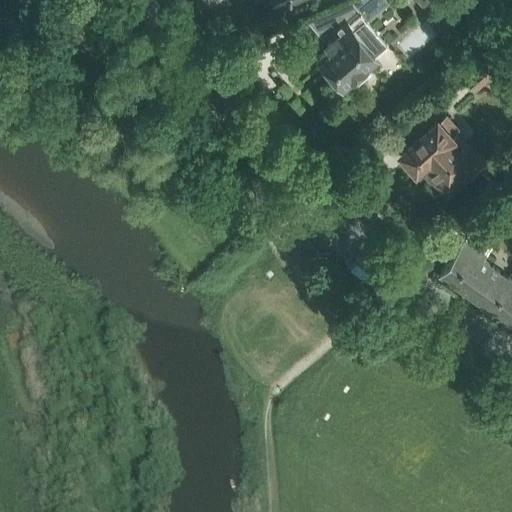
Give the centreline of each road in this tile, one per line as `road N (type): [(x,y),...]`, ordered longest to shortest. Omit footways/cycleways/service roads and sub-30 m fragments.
road 1 (residential): [(504,358),(338,222),(283,164),(165,0)]
road 2 (track): [(403,279),(276,388)]
